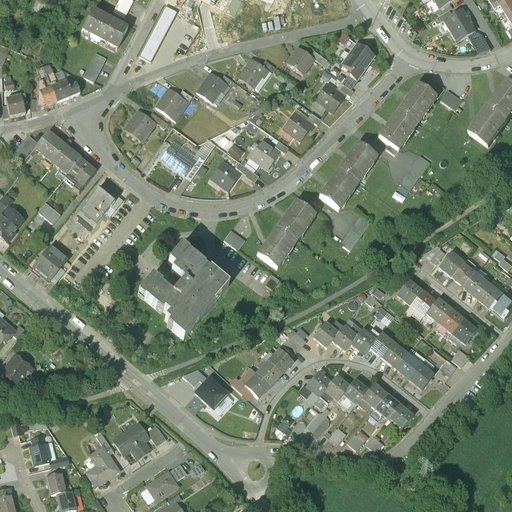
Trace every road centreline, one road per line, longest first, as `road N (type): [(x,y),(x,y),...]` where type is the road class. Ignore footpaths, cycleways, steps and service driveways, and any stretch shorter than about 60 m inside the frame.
road 1 (residential): [(78,111),(129,182),(185,209),(215,211),(270,194),(310,163),(409,60)]
road 2 (residential): [(0,273),(222,461)]
road 3 (residential): [(110,95),(208,57),(372,18)]
road 4 (residential): [(434,421),(380,377),(331,363),(300,374),(275,399),(256,455)]
road 5 (residential): [(270,454),(388,463),(434,421)]
